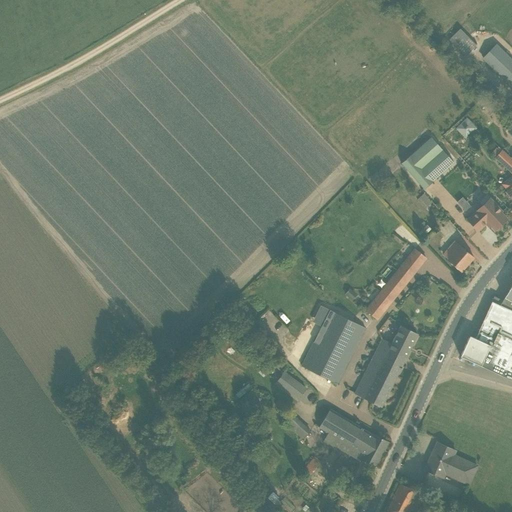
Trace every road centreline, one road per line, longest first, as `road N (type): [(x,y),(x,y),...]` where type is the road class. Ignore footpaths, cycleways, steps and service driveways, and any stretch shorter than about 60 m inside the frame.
road 1 (tertiary): [(370,511),(460,315),(511,250)]
road 2 (track): [(182,0),(0,104)]
